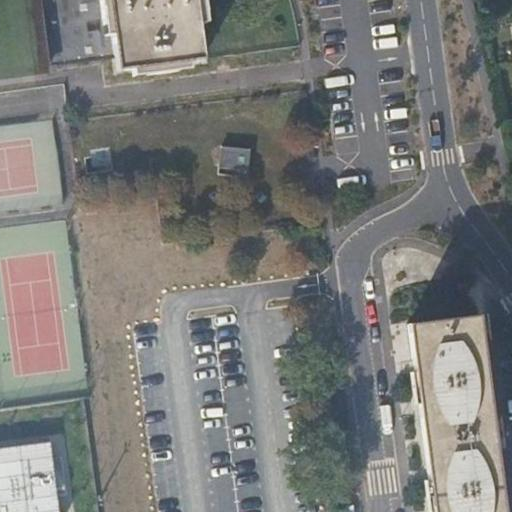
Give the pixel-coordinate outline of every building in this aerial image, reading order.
[(45,65),(61,62),(53,0),(0,0),(0,76),(45,69),(45,65)] [(53,0),(61,62),(117,55),(108,0),(53,0)] [(108,0),(117,55),(119,69),(203,58),(195,0),(108,0)] [(224,143),(221,164),(247,167),(250,147),(224,143)] [(100,233),(128,511),(250,511),(236,367),(160,375),(145,228),(100,233)] [(227,295),(220,254),(182,262),(190,302),(227,295)] [(504,511),(479,315),(409,323),(433,511),(504,511)] [(64,511),(58,443),(0,449),(0,511),(64,511)]
